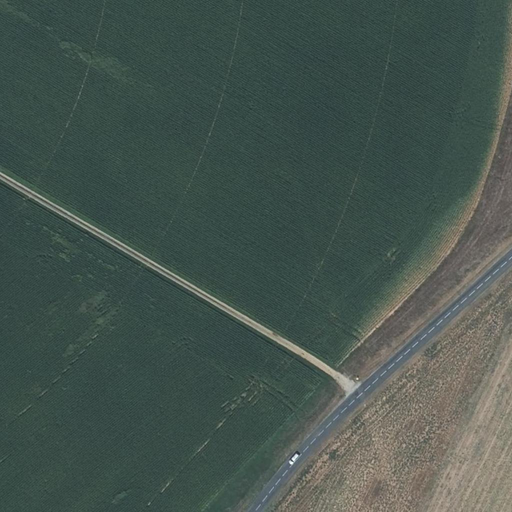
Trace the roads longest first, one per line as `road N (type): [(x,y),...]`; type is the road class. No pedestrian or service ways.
road 1 (unclassified): [(0,172),(270,330),(359,394)]
road 2 (tertiary): [(359,394),(511,256)]
road 3 (tertiary): [(253,511),(359,394)]
